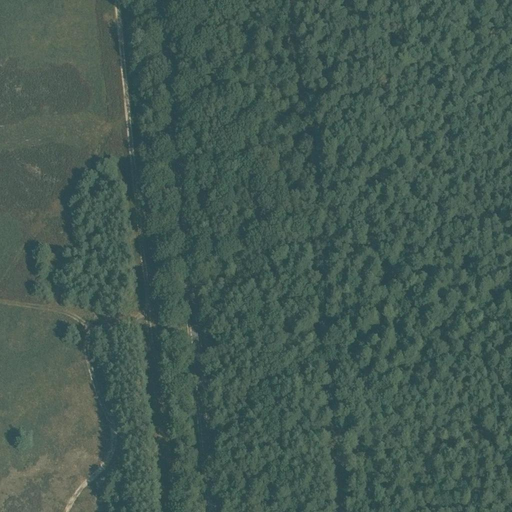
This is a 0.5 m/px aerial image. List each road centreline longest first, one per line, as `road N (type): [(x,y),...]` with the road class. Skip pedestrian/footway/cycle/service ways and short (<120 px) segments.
road 1 (secondary): [(212,511),(158,0)]
road 2 (track): [(121,0),(171,511)]
road 3 (track): [(0,300),(113,323),(154,321)]
